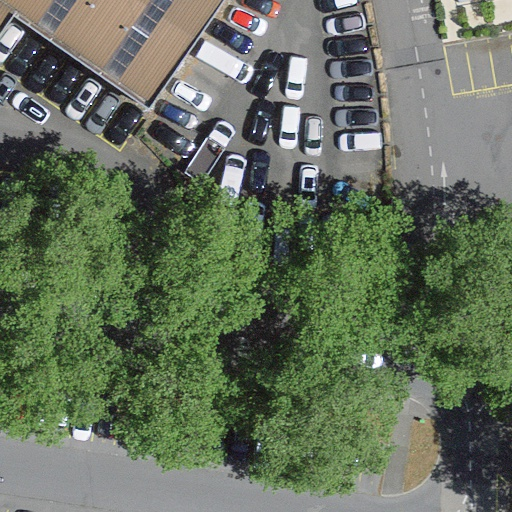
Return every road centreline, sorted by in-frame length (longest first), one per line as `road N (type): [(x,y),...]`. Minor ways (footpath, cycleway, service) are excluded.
road 1 (unclassified): [(477,370),(153,320),(0,306)]
road 2 (residential): [(0,464),(301,511)]
road 3 (residential): [(472,511),(477,370)]
